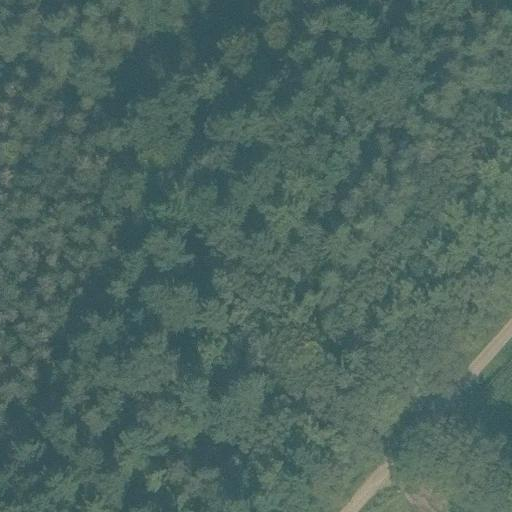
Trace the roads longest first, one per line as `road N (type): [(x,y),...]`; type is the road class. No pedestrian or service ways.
road 1 (track): [(295,0),(0,451)]
road 2 (unclassified): [(348,511),(511,332)]
